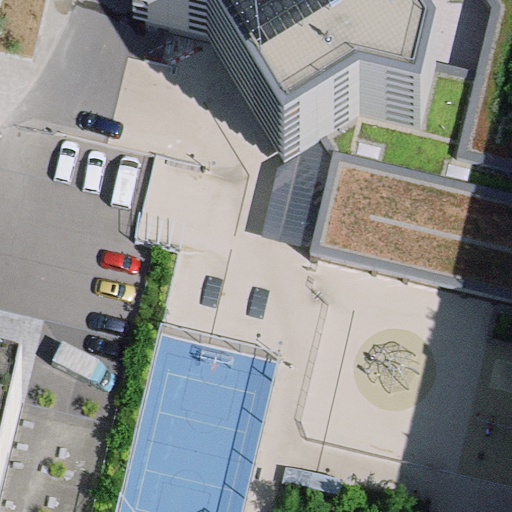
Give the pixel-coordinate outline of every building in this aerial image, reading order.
[(211,41),(289,165),(325,143),(361,120),(420,135),(434,75),(386,0),(146,0),(142,24),(153,27),(189,35),(211,41)] [(511,0),(487,0),(500,20),(484,88),(465,166),(511,178),(511,0)] [(325,143),(340,168),(511,208),(511,178),(465,166),(484,88),(434,75),(420,135),(361,120),(325,143)] [(511,208),(340,168),(319,255),(511,303),(511,208)] [(0,511),(25,405),(0,398),(0,378),(1,375),(0,375),(0,511)]
